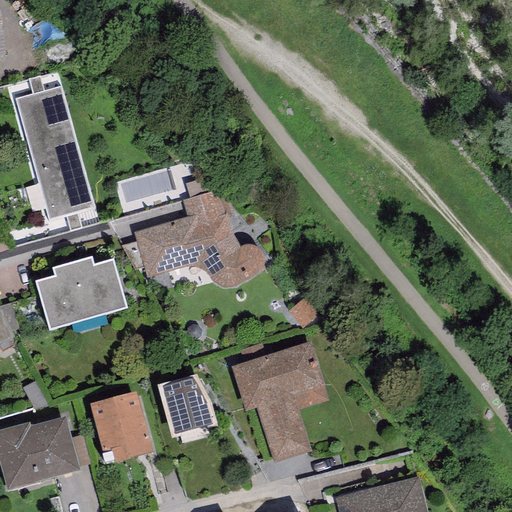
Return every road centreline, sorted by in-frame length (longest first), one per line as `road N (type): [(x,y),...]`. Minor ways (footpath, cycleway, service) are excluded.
road 1 (track): [(198,20),(511,429)]
road 2 (track): [(198,20),(333,103),(465,229)]
